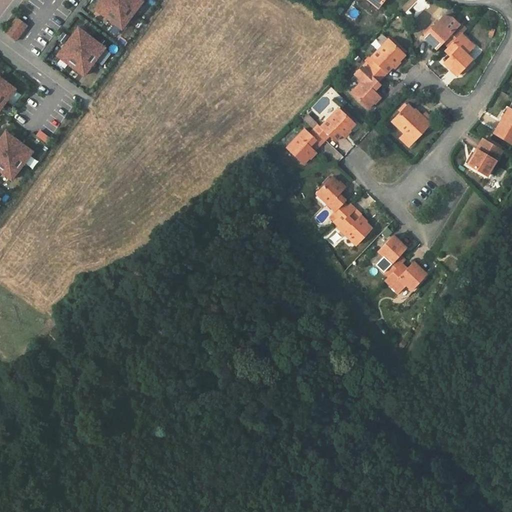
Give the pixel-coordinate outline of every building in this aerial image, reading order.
[(103,0),(96,10),(122,30),(143,2),(140,0),(103,0)] [(368,0),(379,8),(384,0),(368,0)] [(355,20),(359,12),(351,7),(347,16),(355,20)] [(426,33),(424,36),(437,49),(442,43),(446,40),(451,44),(461,34),(464,30),(452,17),(443,16),(432,28),(426,33)] [(16,19),(6,33),(16,41),(26,27),(16,19)] [(71,39),(57,57),(83,77),(104,49),(79,29),(71,39)] [(450,55),(444,62),(457,75),(472,60),(466,54),(474,46),(461,34),(451,44),(448,48),(447,48),(453,53),(450,55)] [(391,38),(390,40),(404,54),(405,52),(391,38)] [(388,39),(371,58),(386,73),(393,67),(405,55),(404,54),(390,40),(388,39)] [(446,40),(442,43),(448,48),(451,44),(446,40)] [(369,56),(365,61),(366,62),(374,70),(381,77),(382,78),(386,73),(371,58),(369,56)] [(366,62),(362,66),(370,74),(374,70),(366,62)] [(362,81),(351,93),(368,108),(379,96),(374,90),(380,84),(377,81),(370,74),(362,66),(355,74),(362,81)] [(374,70),(370,74),(377,81),(381,77),(374,70)] [(0,106),(15,87),(0,75),(0,106)] [(400,112),(392,121),(404,133),(406,131),(415,140),(430,124),(420,115),(419,116),(407,105),(406,106),(400,112)] [(511,109),(509,107),(493,133),(511,144),(511,109)] [(338,108),(321,127),(329,135),(335,141),(341,134),(343,136),(355,123),(338,108)] [(308,115),(304,119),(314,129),(318,125),(308,115)] [(318,125),(314,129),(325,139),(329,135),(321,127),(318,125)] [(0,136),(0,169),(11,177),(32,149),(5,129),(0,136)] [(304,129),(286,148),(303,163),(315,151),(314,150),(309,146),(316,139),(309,134),(304,129)] [(314,129),(309,134),(316,139),(320,144),(325,139),(314,129)] [(39,130),(36,134),(45,141),(48,137),(39,130)] [(404,133),(400,137),(409,146),(415,140),(406,131),(404,133)] [(482,138),(467,164),(487,176),(502,150),(482,138)] [(316,139),(309,146),(314,150),(320,144),(316,139)] [(318,191),(316,193),(335,211),(329,217),(334,221),(338,217),(344,211),(348,207),(348,206),(344,202),(345,200),(339,194),(344,188),(332,177),(329,179),(318,191)] [(328,178),(317,190),(318,191),(329,179),(328,178)] [(348,207),(344,211),(348,215),(352,211),(348,207)] [(344,211),(338,217),(342,222),(338,226),(337,227),(356,245),(358,243),(371,229),(372,228),(354,211),(353,210),(352,211),(348,215),(344,211)] [(334,221),(334,222),(338,226),(342,222),(338,217),(334,221)] [(371,229),(358,243),(360,246),(374,232),(371,229)] [(393,235),(378,251),(384,256),(376,264),(389,276),(399,266),(402,263),(402,262),(397,258),(400,255),(406,248),(393,235)] [(389,276),(385,280),(399,293),(406,284),(412,290),(427,274),(413,262),(407,268),(404,271),(399,266),(389,276)] [(402,263),(399,266),(404,271),(407,268),(402,263)]
